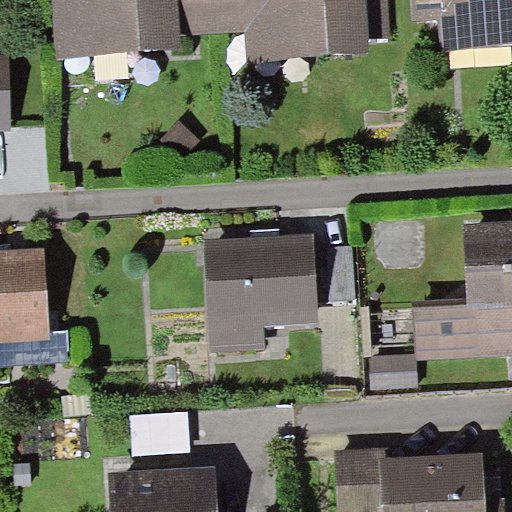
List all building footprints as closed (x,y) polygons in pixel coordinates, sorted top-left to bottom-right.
[(183,34),(180,0),(55,0),(59,61),(184,53),(183,34)] [(249,64),(369,57),(368,41),(388,40),(386,2),(365,3),(365,0),(180,0),(183,34),(248,32),(249,64)] [(511,47),(511,0),(416,0),(417,22),(446,20),(448,50),(511,47)] [(13,58),(0,58),(0,131),(15,132),(14,122),(13,58)] [(45,58),(13,58),(14,122),(47,127),(45,58)] [(511,357),(511,222),(463,225),(467,309),(413,312),(416,357),(416,363),(511,357)] [(318,328),(315,242),(265,243),(207,245),(210,354),(269,352),(268,330),(318,328)] [(353,248),(329,249),(332,302),(356,300),(353,248)] [(51,335),(47,254),(0,256),(0,367),(68,363),(66,334),(51,335)] [(416,363),(416,357),(368,360),(370,392),(418,389),(416,363)] [(188,416),(131,420),(133,459),(190,455),(188,416)] [(485,459),(392,464),(391,446),(332,448),(335,511),(501,511),(502,501),(487,502),(485,459)] [(218,511),(215,471),(107,477),(109,511),(218,511)]
